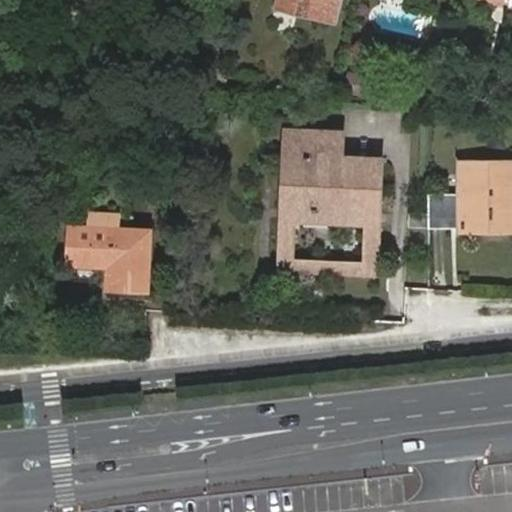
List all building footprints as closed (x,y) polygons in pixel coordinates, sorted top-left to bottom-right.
[(279,0),(278,9),(337,22),(341,0),(279,0)] [(316,131),(312,209),(383,213),(386,155),(347,153),(348,129),(332,128),(332,132),(316,131)] [(297,208),(312,209),(316,131),(289,130),(287,168),(300,169),(297,208)] [(511,163),(469,164),(469,227),(511,226),(511,163)] [(435,226),(435,228),(454,229),(455,194),(436,193),(436,213),(435,226)] [(312,220),(312,209),(297,208),(286,208),(285,218),(312,220)] [(383,213),(312,209),(312,220),(372,222),(370,263),(310,260),(310,271),(381,276),(383,213)] [(415,226),(435,226),(436,213),(417,212),(415,226)] [(153,229),(74,224),(71,262),(112,265),(110,287),(150,289),(153,229)] [(283,269),(310,271),(310,260),(284,258),(283,269)]
